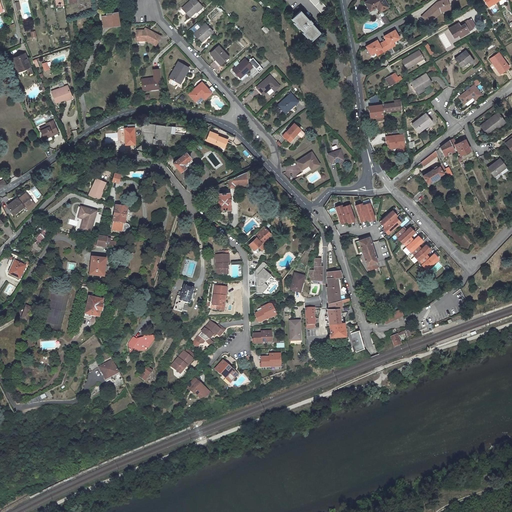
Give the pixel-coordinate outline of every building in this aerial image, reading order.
[(197,0),(191,0),(183,8),(191,16),(202,6),(197,0)] [(332,12),(320,0),(310,0),(326,17),(332,12)] [(382,0),(367,0),(364,2),(369,11),(376,6),(379,11),(387,7),(382,0)] [(435,5),(422,16),(428,23),(441,12),(451,8),(447,0),(444,0),(437,3),(435,4),(435,5)] [(310,20),(301,10),(292,18),(312,41),(321,33),(312,23),(313,22),(310,19),(310,20)] [(103,27),(119,24),(117,12),(111,13),(111,15),(106,16),(102,16),(103,27)] [(460,24),(450,29),(455,38),(460,35),(461,37),(470,32),(470,31),(472,29),(468,22),(465,24),(461,27),(460,24)] [(206,23),(194,34),(201,41),(206,36),(207,37),(213,31),(206,23)] [(148,30),(141,29),(140,38),(148,39),(157,44),(162,37),(149,28),(148,30)] [(385,40),(382,41),(387,50),(390,48),(388,45),(393,42),(399,39),(394,30),(383,36),(385,40)] [(387,50),(382,41),(379,43),(377,40),(366,47),(371,55),(377,51),(382,49),(383,51),(387,50)] [(229,57),(219,46),(211,54),(221,65),(229,57)] [(403,61),(408,69),(424,59),(420,51),(403,61)] [(466,51),(455,59),(461,68),(468,62),(470,65),(474,62),(466,51)] [(509,67),(498,52),(490,59),(500,73),(509,67)] [(25,53),(11,59),(17,73),(30,67),(25,53)] [(246,58),(233,70),(239,77),(245,72),(246,73),(253,66),(246,58)] [(178,61),(170,78),(172,78),(179,82),(184,72),(186,73),(189,67),(178,61)] [(142,91),(150,90),(159,89),(159,83),(158,70),(152,70),(153,78),(141,79),(142,91)] [(401,80),(396,72),(388,76),(393,85),(399,81),(401,80)] [(432,83),(427,74),(412,83),(418,94),(424,91),(422,89),(425,88),(432,83)] [(270,76),(257,87),(263,94),(271,87),(274,91),(279,86),(270,76)] [(202,82),(189,94),(196,101),(202,96),(205,100),(212,94),(202,82)] [(68,84),(52,90),(56,101),(65,98),(65,96),(71,94),(68,84)] [(474,86),(460,97),(464,104),(473,97),(475,100),(481,95),(474,86)] [(291,93),(278,104),(285,112),(298,101),(291,93)] [(246,105),(252,97),(249,94),(242,102),(246,105)] [(375,117),(382,116),(381,112),(401,110),(399,100),(394,100),(394,103),(381,105),(379,105),(378,103),(377,94),(365,101),(366,107),(369,107),(370,118),(375,117)] [(498,113),(481,126),(487,134),(496,127),(504,121),(498,113)] [(426,114),(412,124),(419,132),(427,126),(426,124),(431,120),(426,114)] [(55,125),(53,121),(46,124),(47,125),(39,128),(43,137),(52,134),(52,135),(58,133),(55,126),(53,127),(52,126),(55,125)] [(496,127),(498,130),(505,124),(504,121),(496,127)] [(175,126),(142,124),(141,133),(157,134),(157,139),(153,139),(153,145),(166,145),(166,132),(170,133),(170,134),(175,134),(175,126)] [(296,125),(283,135),(288,142),(297,135),(298,137),(301,140),(305,137),(301,132),(296,125)] [(133,128),(124,128),(125,145),(134,144),(133,128)] [(206,140),(224,147),(227,139),(218,134),(218,133),(210,130),(206,140)] [(404,150),(402,134),(385,136),(387,153),(404,150)] [(297,135),(288,142),(290,144),(298,137),(297,135)] [(470,151),(464,140),(456,144),(453,139),(449,140),(452,146),(455,145),(460,156),(470,151)] [(444,156),(454,152),(452,146),(449,140),(440,148),(444,156)] [(188,150),(192,147),(187,141),(183,144),(188,150)] [(341,150),(328,154),(331,164),(344,160),(341,150)] [(424,165),(438,155),(436,151),(422,161),(424,165)] [(312,152),(297,161),(304,173),(319,164),(312,152)] [(185,153),(173,163),(179,172),(192,162),(185,153)] [(500,159),(487,168),(493,175),(505,166),(500,159)] [(434,167),(435,169),(433,170),(433,169),(422,176),(427,183),(443,173),(445,171),(441,163),(434,167)] [(234,187),(247,185),(247,184),(246,172),(227,180),(228,188),(235,188),(234,187)] [(111,182),(117,183),(120,175),(113,173),(111,182)] [(89,195),(99,199),(103,191),(102,190),(106,182),(97,178),(92,186),(94,187),(89,195)] [(29,190),(37,198),(41,194),(34,186),(29,190)] [(230,209),(229,193),(217,194),(218,210),(230,209)] [(32,206),(26,195),(17,199),(17,198),(6,203),(8,207),(7,207),(9,212),(13,210),(13,212),(23,207),(25,211),(32,206)] [(362,203),(355,205),(359,220),(366,217),(362,205),(362,203)] [(369,203),(362,205),(366,217),(367,219),(374,217),(369,203)] [(342,205),(335,207),(339,222),(346,220),(342,207),(342,205)] [(349,205),(342,207),(346,220),(347,221),(354,219),(349,205)] [(124,224),(126,209),(115,206),(112,227),(111,228),(125,231),(125,230),(127,231),(129,229),(129,228),(128,226),(126,225),(124,224)] [(84,216),(80,232),(90,235),(94,222),(93,221),(95,211),(81,208),(79,214),(84,216)] [(388,213),(380,220),(385,226),(394,217),(396,216),(391,210),(388,213)] [(399,223),(394,217),(385,226),(383,227),(388,233),(398,224),(399,223)] [(256,237),(265,229),(263,227),(254,235),(256,237)] [(404,231),(401,228),(395,233),(398,236),(396,237),(402,243),(403,242),(409,237),(414,232),(408,227),(404,231)] [(42,244),(52,234),(47,228),(37,239),(40,242),(37,245),(35,243),(28,250),(34,257),(42,249),(39,246),(42,244)] [(253,250),(270,234),(265,229),(256,237),(248,244),(253,250)] [(412,240),(409,237),(403,242),(406,245),(404,246),(409,252),(411,251),(417,246),(422,241),(416,236),(412,240)] [(98,237),(96,246),(106,248),(106,245),(109,245),(110,241),(110,238),(98,237)] [(369,237),(359,241),(368,270),(377,267),(376,263),(377,262),(369,237)] [(420,249),(417,246),(411,251),(414,254),(412,255),(417,261),(419,260),(425,255),(430,250),(424,245),(420,249)] [(216,254),(216,274),(225,274),(225,267),(226,268),(226,263),(227,263),(227,250),(219,251),(219,254),(216,254)] [(19,258),(28,262),(30,257),(22,253),(19,258)] [(428,258),(425,255),(419,260),(422,263),(420,264),(425,270),(427,269),(438,259),(432,254),(428,258)] [(14,262),(25,266),(26,263),(16,258),(14,262)] [(105,260),(92,259),(90,275),(103,276),(103,270),(104,267),(105,260)] [(19,279),(25,266),(14,262),(9,275),(19,279)] [(314,281),(322,280),(322,266),(314,266),(314,271),(314,281)] [(256,287),(256,293),(262,293),(265,290),(264,289),(273,278),(262,269),(255,277),(255,287),(256,287)] [(340,271),(340,270),(327,272),(326,278),(327,287),(326,287),(326,292),(328,292),(330,302),(340,300),(337,277),(342,277),(340,271)] [(302,275),(294,273),(289,289),(300,292),(302,283),(300,283),(302,275)] [(9,283),(4,291),(9,294),(14,286),(9,283)] [(87,293),(89,285),(82,284),(80,292),(83,292),(87,293)] [(189,304),(193,289),(183,285),(180,295),(178,294),(173,309),(181,311),(184,303),(189,304)] [(215,287),(213,305),(223,307),(223,301),(226,302),(228,289),(215,287)] [(103,301),(88,298),(84,318),(91,320),(91,316),(99,318),(100,312),(101,312),(102,307),(101,307),(103,301)] [(330,336),(344,335),(340,302),(340,300),(330,302),(331,308),(328,308),(327,308),(328,324),(329,324),(330,336)] [(264,318),(274,314),(270,306),(268,305),(260,309),(257,310),(256,312),(257,313),(256,314),(254,316),(257,322),(260,323),(265,320),(264,318)] [(31,308),(25,306),(22,319),(28,321),(31,308)] [(314,324),(314,308),(304,308),(305,325),(314,324)] [(385,321),(386,323),(395,319),(398,317),(399,321),(404,319),(403,315),(400,309),(383,317),(385,321)] [(216,333),(218,330),(219,331),(222,333),(227,327),(216,317),(199,336),(203,340),(205,340),(208,337),(213,335),(216,332),(216,333)] [(289,319),(289,339),(300,339),(299,319),(289,319)] [(364,348),(359,330),(350,333),(355,352),(364,348)] [(260,334),(253,334),(253,344),(261,344),(261,343),(270,342),(270,332),(260,332),(260,334)] [(133,337),(128,343),(130,353),(134,353),(137,355),(139,352),(143,352),(147,350),(154,339),(151,337),(148,337),(145,334),(142,338),(140,338),(139,339),(138,338),(137,340),(133,337)] [(395,334),(388,337),(392,348),(399,345),(395,334)] [(198,352),(189,344),(187,346),(196,354),(198,352)] [(187,346),(174,362),(181,367),(185,363),(186,364),(189,361),(190,361),(196,354),(187,346)] [(269,365),(279,365),(279,355),(269,355),(269,357),(261,358),(261,368),(269,367),(269,365)] [(111,362),(100,367),(102,372),(100,373),(102,377),(104,376),(106,380),(110,379),(111,381),(117,378),(116,376),(119,374),(119,373),(112,359),(110,360),(111,362)] [(88,364),(91,370),(97,367),(95,361),(88,364)] [(218,380),(222,382),(223,381),(227,385),(234,378),(218,365),(211,374),(218,380)] [(144,381),(152,371),(146,366),(138,376),(144,381)] [(185,392),(192,398),(193,397),(196,400),(197,398),(202,402),(208,396),(192,383),(185,392)]
